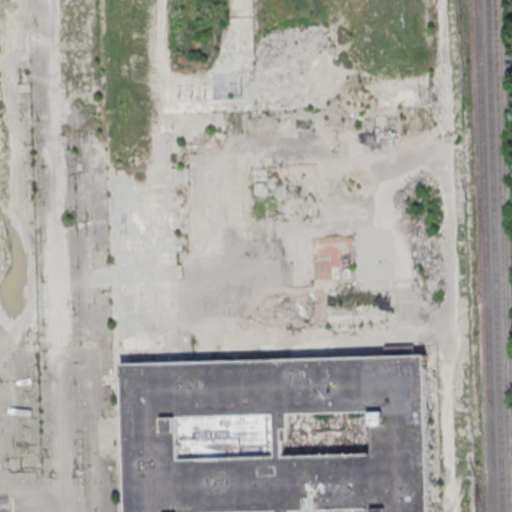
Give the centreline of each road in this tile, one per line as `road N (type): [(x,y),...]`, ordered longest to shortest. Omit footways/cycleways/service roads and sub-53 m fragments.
road 1 (residential): [(62,511),(52,135)]
road 2 (residential): [(52,135),(47,0)]
